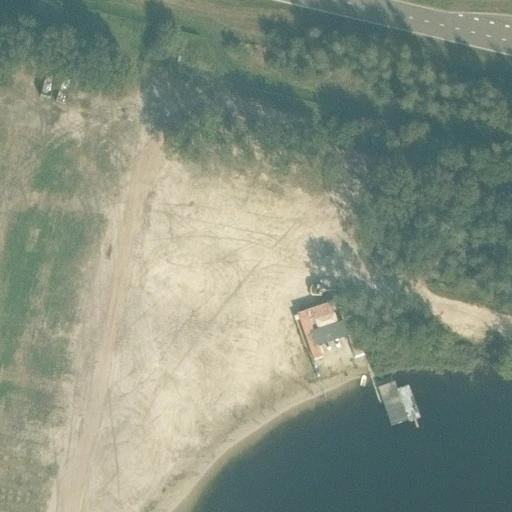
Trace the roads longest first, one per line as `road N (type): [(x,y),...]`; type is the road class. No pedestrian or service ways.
road 1 (track): [(0,24),(511,151)]
road 2 (track): [(68,511),(170,92),(114,52)]
road 3 (track): [(511,300),(414,274),(316,298),(214,384),(134,511)]
